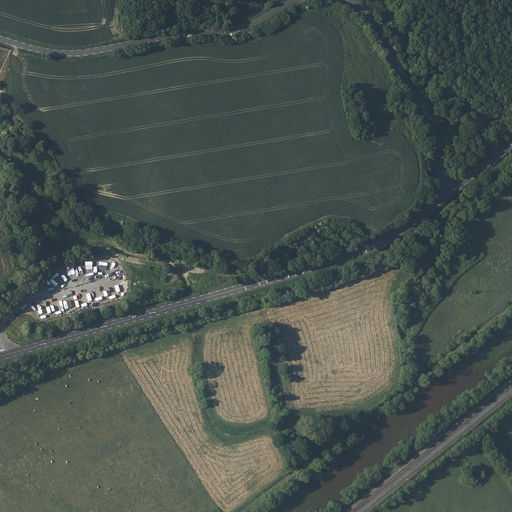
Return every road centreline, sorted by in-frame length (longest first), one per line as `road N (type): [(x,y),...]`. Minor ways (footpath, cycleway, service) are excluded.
road 1 (tertiary): [(0,356),(340,260),(380,242),(448,192)]
road 2 (track): [(511,308),(241,511)]
road 3 (unclassified): [(0,39),(70,55),(232,30),(295,0)]
road 4 (unclassified): [(348,0),(421,108),(448,192)]
